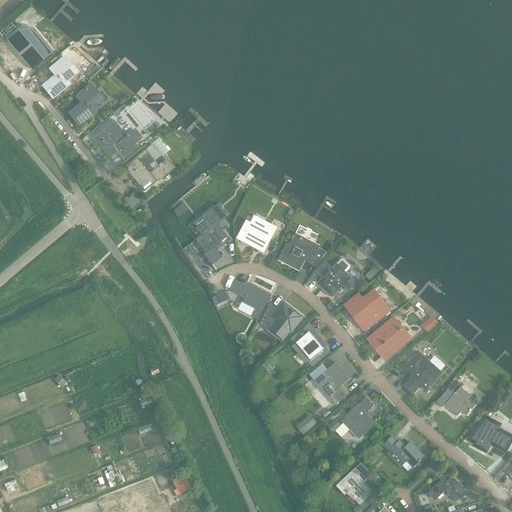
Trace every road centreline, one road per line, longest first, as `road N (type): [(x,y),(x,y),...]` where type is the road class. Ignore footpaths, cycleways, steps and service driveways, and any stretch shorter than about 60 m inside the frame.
road 1 (unclassified): [(506,511),(500,495),(388,392),(325,311),(288,280),(238,267),(213,281)]
road 2 (residential): [(256,511),(167,323),(82,214)]
road 3 (unclassified): [(82,214),(0,114)]
